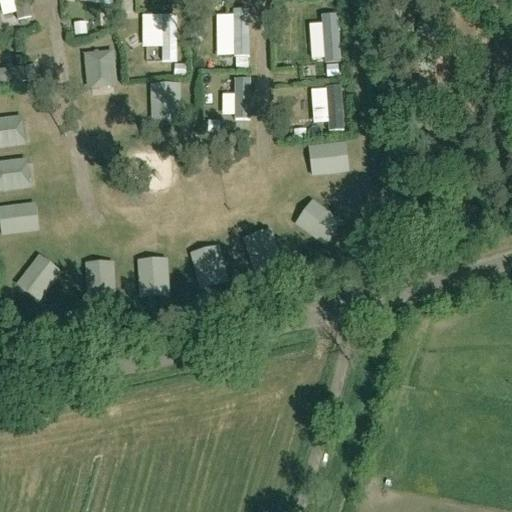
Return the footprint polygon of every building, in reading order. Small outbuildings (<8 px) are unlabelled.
[(79,0),(78,9),(104,13),(105,0),(79,0)] [(174,25),(173,0),(150,0),(151,26),(174,25)] [(318,28),(320,69),(345,68),(343,27),(318,28)] [(258,128),(257,85),(243,86),(244,128),(258,128)] [(11,177),(12,199),(54,196),(53,174),(11,177)] [(45,215),(8,220),(11,243),(48,238),(45,215)] [(48,302),(70,277),(58,267),(35,292),(48,302)]
